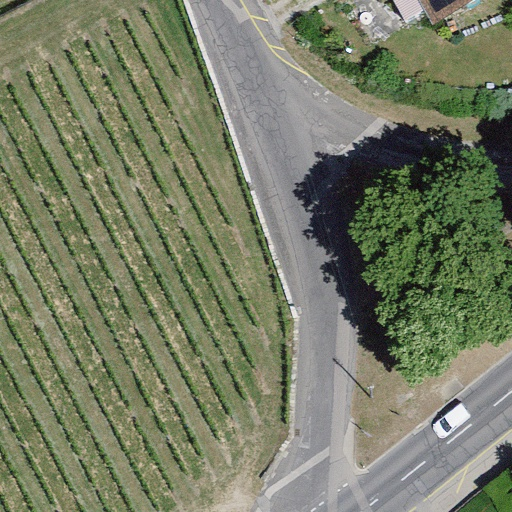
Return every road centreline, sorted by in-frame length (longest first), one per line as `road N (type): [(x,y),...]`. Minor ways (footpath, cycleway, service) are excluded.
road 1 (tertiary): [(313,511),(324,303),(298,190),(258,93)]
road 2 (unclassified): [(511,162),(458,161),(258,93)]
road 3 (secondary): [(511,389),(359,511)]
